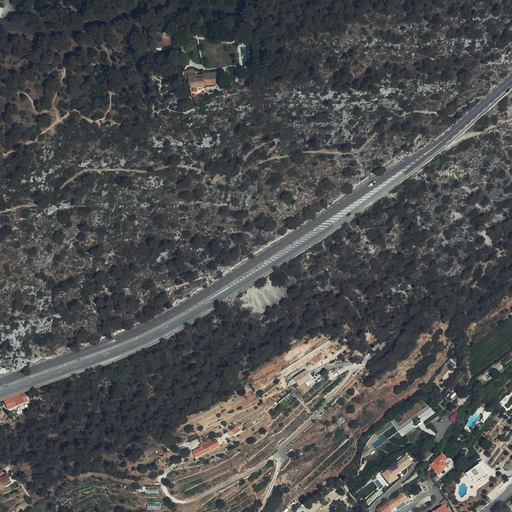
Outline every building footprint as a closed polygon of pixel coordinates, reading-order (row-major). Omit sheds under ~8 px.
[(162,37),(162,41),(162,48),(167,48),(167,50),(171,50),(171,44),(170,44),(170,32),(168,32),(168,28),(161,28),(161,33),(156,33),(156,37),(162,37)] [(203,73),(203,75),(203,78),(195,79),(195,75),(195,70),(185,70),(185,75),(188,75),(188,76),(187,76),(188,88),(204,88),(204,86),(214,86),(214,79),(217,79),(217,73),(203,73)] [(450,368),(446,365),(439,373),(439,374),(437,377),(440,379),(450,368)] [(293,376),(299,385),(311,377),(305,368),(293,376)] [(29,403),(24,392),(17,395),(4,400),(8,411),(29,403)] [(477,411),(483,415),(488,408),(482,404),(477,411)] [(429,405),(416,413),(421,420),(433,412),(429,405)] [(396,426),(401,435),(416,427),(411,419),(396,426)] [(382,443),(379,439),(377,440),(372,435),(362,442),(368,450),(378,442),(379,445),(382,443)] [(205,446),(207,451),(220,444),(217,439),(205,446)] [(202,445),(197,448),(200,454),(205,452),(202,445)] [(446,459),(442,454),(430,464),(438,473),(443,469),(444,470),(448,467),(447,466),(448,465),(444,460),(446,459)] [(382,473),(388,481),(397,475),(395,473),(411,461),(406,455),(382,473)] [(479,455),(475,459),(477,462),(478,463),(479,462),(483,459),(479,455)] [(495,473),(483,459),(479,462),(488,474),(490,476),(495,473)] [(478,463),(477,462),(474,464),(474,466),(466,472),(471,479),(473,477),(479,485),(485,481),(483,478),(488,474),(479,462),(478,463)] [(385,483),(388,481),(382,473),(379,475),(385,483)] [(11,481),(7,475),(0,479),(0,482),(2,482),(4,486),(11,481)] [(436,483),(435,482),(432,477),(428,480),(432,486),(436,483)] [(431,487),(426,480),(420,484),(424,491),(431,487)] [(487,494),(492,500),(500,493),(498,490),(504,484),(501,481),(487,494)] [(384,507),(380,510),(381,511),(386,511),(395,506),(398,510),(406,504),(404,501),(406,500),(401,493),(385,504),(387,505),(384,507)]
